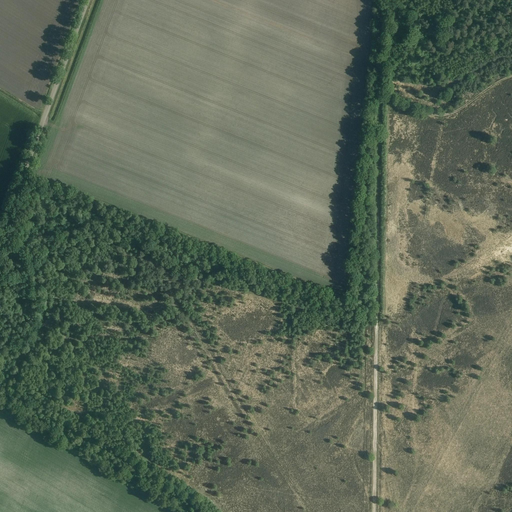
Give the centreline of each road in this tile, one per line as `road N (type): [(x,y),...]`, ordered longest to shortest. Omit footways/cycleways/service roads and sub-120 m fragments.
road 1 (track): [(379,94),(375,511)]
road 2 (tertiary): [(0,237),(87,0)]
road 3 (track): [(511,75),(445,114),(379,94)]
